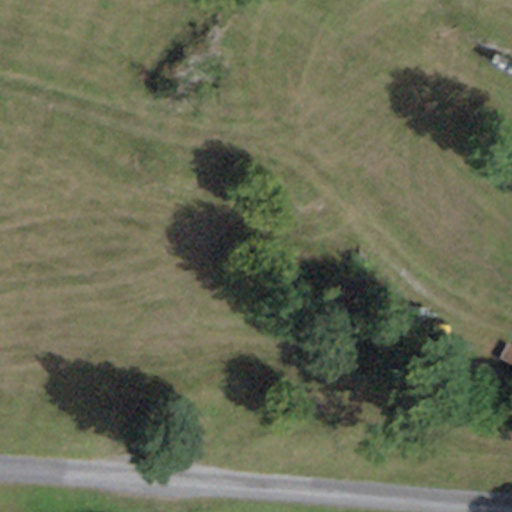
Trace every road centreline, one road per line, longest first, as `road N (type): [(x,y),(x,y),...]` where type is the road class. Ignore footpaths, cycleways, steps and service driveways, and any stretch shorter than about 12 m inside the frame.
road 1 (track): [(511,315),(399,267),(295,165),(234,139),(0,83)]
road 2 (unclassified): [(511,498),(0,467)]
